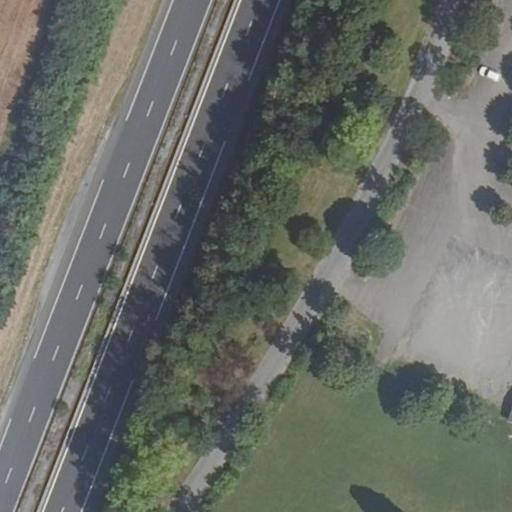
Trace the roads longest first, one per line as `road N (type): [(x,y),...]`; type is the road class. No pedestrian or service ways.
road 1 (unclassified): [(444,0),(387,151),(320,282),(174,511)]
road 2 (trunk): [(59,511),(256,0)]
road 3 (trunk): [(189,0),(0,494)]
